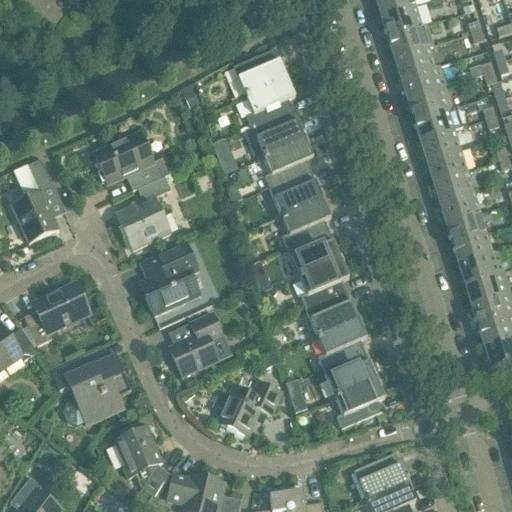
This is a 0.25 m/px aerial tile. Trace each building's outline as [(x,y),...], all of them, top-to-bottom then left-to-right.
[(380,22),(414,11),(430,6),(428,0),(373,0),(374,0),(380,22)] [(380,22),(387,42),(426,30),(426,29),(420,31),(414,11),(380,22)] [(241,20),(249,36),(263,29),(254,13),(241,20)] [(467,29),(470,39),(480,36),(477,25),(467,29)] [(511,37),(509,29),(495,33),(498,42),(511,37)] [(387,42),(393,63),(432,50),(426,30),(387,42)] [(480,36),(470,39),(473,49),(483,46),(480,36)] [(393,63),(399,83),(439,71),(439,70),(433,72),(427,53),(433,51),(432,50),(393,63)] [(238,101),(239,103),(286,83),(274,54),(232,72),(243,98),(238,101)] [(493,56),(496,68),(504,65),(501,54),(493,56)] [(504,65),(496,68),(500,79),(508,77),(504,65)] [(480,70),(483,80),(493,77),(490,67),(480,70)] [(399,83),(406,104),(445,92),(439,71),(399,83)] [(493,77),(483,80),(486,90),(496,87),(493,77)] [(245,121),(250,133),(292,115),(288,104),(294,102),(286,83),(239,103),(240,106),(246,104),(252,118),(245,121)] [(191,92),(183,95),(190,111),(198,107),(191,92)] [(406,104),(412,125),(452,112),(445,92),(406,104)] [(493,94),(496,106),(504,103),(501,92),(493,94)] [(504,103),(496,106),(500,117),(508,115),(504,103)] [(482,114),(485,125),(495,121),(492,111),(482,114)] [(412,125),(419,145),(453,135),(447,115),(452,113),(452,112),(412,125)] [(256,161),(257,164),(304,143),(292,115),(250,133),(261,158),(256,161)] [(495,121),(485,125),(488,135),(498,132),(495,121)] [(503,128),(507,140),(511,138),(511,128),(511,126),(503,128)] [(419,145),(425,166),(459,155),(453,135),(419,145)] [(131,182),(136,194),(164,181),(170,179),(163,162),(152,167),(139,139),(93,159),(100,175),(96,177),(101,187),(105,185),(106,188),(125,180),(131,182)] [(263,181),(268,193),(310,175),(305,165),(312,162),(304,143),(257,164),(258,167),(264,164),(270,178),(263,181)] [(495,156),(498,166),(508,163),(504,153),(495,156)] [(425,166),(432,186),(466,176),(459,155),(425,166)] [(231,163),(220,168),(224,177),(235,172),(231,163)] [(508,163),(498,166),(501,176),(511,173),(508,163)] [(39,164),(27,169),(39,193),(49,188),(50,188),(39,164)] [(10,210),(28,249),(58,236),(39,193),(27,169),(14,175),(26,202),(10,210)] [(274,221),(275,224),(322,204),(310,175),(268,193),(279,219),(274,221)] [(432,186),(438,207),(472,196),(466,176),(432,186)] [(164,181),(136,194),(142,207),(115,219),(132,255),(170,238),(154,203),(170,195),(164,181)] [(237,194),(228,198),(232,208),(241,204),(237,194)] [(438,207),(444,228),(478,217),(472,196),(438,207)] [(281,241),(286,253),(328,235),(323,225),(330,222),(322,204),(275,224),(276,227),(282,224),(288,238),(281,241)] [(444,228),(451,248),(485,238),(478,217),(444,228)] [(292,281),(293,284),(340,264),(328,235),(286,253),(297,279),(292,281)] [(451,248),(457,269),(497,257),(496,256),(491,258),(485,238),(451,248)] [(139,268),(146,284),(138,287),(153,321),(199,301),(190,280),(197,276),(184,248),(139,268)] [(457,269),(464,290),(503,277),(497,257),(457,269)] [(299,301),(304,313),(346,295),(341,285),(348,282),(340,264),(293,284),(294,287),(300,285),(306,299),(299,301)] [(464,290),(470,310),(510,298),(503,277),(464,290)] [(37,315),(23,322),(36,351),(51,344),(48,337),(86,319),(87,322),(88,321),(72,286),(71,287),(72,290),(35,307),(33,305),(32,305),(37,315)] [(310,341),(311,344),(358,324),(346,295),(304,313),(315,339),(310,341)] [(470,310),(477,331),(511,319),(511,305),(510,298),(470,310)] [(195,341),(168,353),(180,381),(217,365),(209,347),(222,341),(212,318),(189,328),(195,341)] [(511,319),(477,331),(483,351),(511,342),(511,319)] [(317,362),(322,373),(364,356),(359,345),(366,342),(358,324),(311,344),(312,347),(318,345),(324,359),(317,362)] [(268,331),(272,341),(282,337),(277,327),(268,331)] [(0,374),(20,360),(24,365),(36,357),(20,334),(9,342),(0,329),(0,374)] [(511,342),(483,351),(490,373),(511,365),(511,342)] [(328,401),(329,404),(376,384),(364,356),(322,373),(333,399),(328,401)] [(271,359),(260,364),(264,373),(275,368),(271,359)] [(61,417),(66,427),(76,431),(84,427),(85,429),(123,412),(118,401),(130,396),(114,360),(83,373),(78,361),(48,374),(58,397),(68,393),(73,404),(65,407),(61,417)] [(195,384),(184,388),(187,394),(197,389),(195,384)] [(376,384),(329,404),(330,407),(336,405),(342,419),(335,422),(340,434),(382,417),(377,405),(384,403),(376,384)] [(251,399),(234,392),(229,402),(222,399),(216,413),(223,416),(218,428),(245,441),(253,424),(257,425),(261,415),(270,420),(281,397),(257,386),(251,399)] [(127,483),(135,479),(141,492),(153,501),(169,481),(157,473),(156,470),(162,467),(146,432),(114,446),(125,470),(122,472),(127,483)] [(358,505),(360,508),(407,487),(394,458),(353,476),(364,502),(358,505)] [(191,480),(190,485),(172,481),(167,504),(184,508),(183,511),(238,511),(241,501),(240,498),(232,496),(230,498),(229,502),(219,500),(222,488),(191,480)] [(40,491),(29,482),(13,503),(23,511),(21,511),(57,511),(37,496),(40,491)] [(409,511),(408,509),(415,506),(407,487),(360,508),(361,511),(366,508),(368,511),(409,511)] [(304,511),(302,494),(268,500),(270,511),(304,511)]
